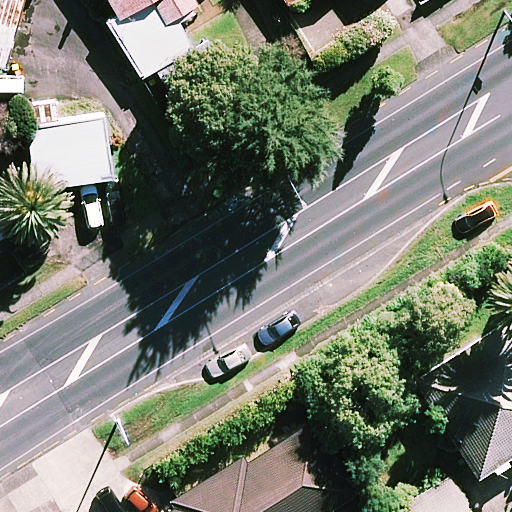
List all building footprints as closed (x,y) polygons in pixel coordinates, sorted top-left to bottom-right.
[(0,0),(0,55),(14,0),(0,0)] [(98,0),(106,13),(100,17),(132,73),(184,43),(168,15),(188,3),(186,0),(98,0)] [(54,120),(51,99),(16,105),(30,188),(107,175),(96,112),(54,120)] [(0,229),(15,221),(0,196),(0,229)] [(511,442),(511,330),(497,309),(404,372),(471,470),(511,442)] [(312,511),(352,488),(303,409),(166,493),(171,500),(152,511),(312,511)] [(467,511),(446,474),(390,506),(393,511),(467,511)]
